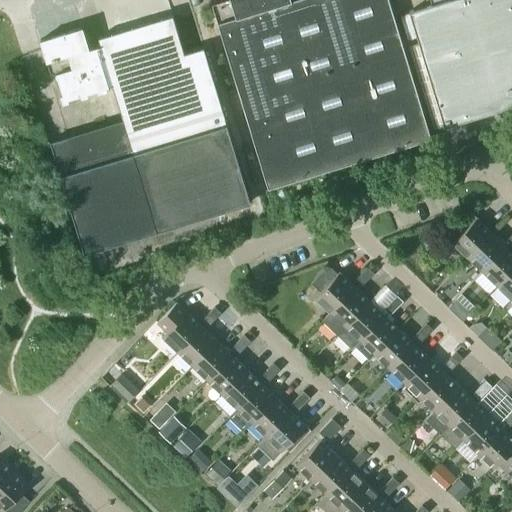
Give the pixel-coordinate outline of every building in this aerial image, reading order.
[(267,187),(396,148),(427,139),(384,0),(224,0),(211,4),(267,187)] [(511,104),(511,0),(430,0),(432,5),(409,11),(445,126),(511,104)] [(250,202),(203,47),(184,53),(172,14),(98,37),(100,45),(89,48),(82,26),(40,39),(50,75),(56,73),(64,99),(112,84),(122,119),(50,141),(84,252),(250,202)] [(467,257),(492,231),(476,216),(467,226),(458,218),(442,235),(450,244),(452,242),(467,257)] [(492,231),(467,257),(482,271),(507,245),(492,231)] [(497,285),(511,268),(511,250),(507,245),(482,271),(497,285)] [(315,296),(330,311),(355,285),(339,271),(337,273),(329,264),(311,283),(320,291),(315,296)] [(361,273),(367,279),(374,272),(367,266),(361,273)] [(511,268),(497,285),(511,299),(511,298),(511,268)] [(367,279),(361,273),(354,279),(361,286),(367,279)] [(322,320),(337,334),(369,300),(355,285),(330,311),(322,320)] [(390,301),(397,307),(403,300),(397,294),(390,301)] [(456,298),(448,307),(456,315),(464,306),(456,298)] [(354,345),(384,314),(369,300),(337,334),(352,348),(354,345)] [(397,307),(390,301),(384,308),(390,314),(397,307)] [(162,336),(177,351),(202,325),(186,310),(184,313),(174,303),(157,321),(167,331),(162,336)] [(208,313),(215,319),(221,312),(215,306),(208,313)] [(215,319),(208,313),(201,319),(208,326),(215,319)] [(374,353),(399,328),(384,314),(354,345),(368,359),(374,353)] [(420,329),(426,335),(433,329),(426,322),(420,329)] [(177,351),(192,365),(217,339),(202,325),(177,351)] [(478,335),(491,348),(500,339),(486,326),(478,335)] [(414,342),(399,328),(374,353),(389,368),(414,342)] [(426,335),(420,329),(413,336),(420,342),(426,335)] [(237,341),(244,347),(251,340),(244,334),(237,341)] [(192,365),(207,379),(231,354),(217,339),(192,365)] [(244,347),(237,341),(231,348),(237,354),(244,347)] [(389,368),(404,382),(428,356),(414,342),(389,368)] [(509,361),(511,357),(511,352),(508,349),(503,355),(509,361)] [(449,358),(456,364),(462,357),(456,351),(449,358)] [(207,379),(221,393),(246,368),(231,354),(207,379)] [(404,382),(419,396),(443,370),(428,356),(404,382)] [(456,364),(449,358),(443,364),(449,371),(456,364)] [(267,369),(273,375),(280,369),(273,362),(267,369)] [(221,393),(236,407),(261,382),(246,368),(221,393)] [(273,375),(267,369),(260,376),(267,382),(273,375)] [(419,396),(433,410),(458,385),(443,370),(419,396)] [(139,389),(122,373),(110,385),(127,402),(139,389)] [(336,374),(331,380),(340,389),(346,383),(336,374)] [(478,386),(485,392),(492,385),(485,379),(478,386)] [(242,430),(251,422),(275,396),(261,382),(236,407),(228,416),(242,430)] [(433,410),(448,424),(473,399),(458,385),(433,410)] [(485,392),(478,386),(472,393),(479,399),(485,392)] [(303,403),(309,397),(303,390),(296,397),(303,403)] [(251,422),(265,436),(290,410),(275,396),(251,422)] [(303,403),(296,397),(290,404),(296,410),(303,403)] [(462,438),(463,438),(487,413),(473,399),(448,424),(441,432),(455,446),(462,438)] [(148,408),(140,400),(133,407),(141,415),(148,408)] [(377,416),(388,427),(394,419),(383,409),(377,416)] [(305,425),(290,410),(265,436),(257,444),(273,459),(285,446),(305,425)] [(156,412),(150,419),(159,427),(165,421),(156,412)] [(463,438),(477,452),(502,427),(487,413),(463,438)] [(511,422),(511,418),(508,414),(501,421),(508,427),(511,422)] [(331,418),(318,432),(327,440),(340,426),(331,418)] [(165,433),(174,441),(182,432),(173,424),(165,433)] [(310,429),(305,425),(285,446),(289,450),(310,429)] [(386,433),(397,444),(404,438),(392,427),(386,433)] [(511,436),(502,427),(477,452),(493,467),(498,462),(511,475),(511,436)] [(174,446),(185,457),(194,448),(182,437),(174,446)] [(295,464),(311,479),(335,453),(320,439),(295,464)] [(408,440),(403,445),(411,453),(416,449),(408,440)] [(356,455),(363,461),(369,454),(363,448),(356,455)] [(198,449),(189,459),(193,463),(203,454),(198,449)] [(311,479),(326,493),(350,468),(335,453),(311,479)] [(363,461),(356,455),(350,462),(356,468),(363,461)] [(0,482),(13,470),(0,457),(0,482)] [(473,465),(462,475),(472,485),(483,475),(473,465)] [(212,466),(206,474),(218,484),(224,477),(212,466)] [(247,499),(270,476),(261,467),(238,489),(247,499)] [(350,468),(326,493),(317,502),(327,511),(335,511),(365,482),(350,468)] [(0,511),(18,511),(30,500),(21,492),(28,484),(13,470),(0,482),(0,511)] [(435,481),(444,489),(452,481),(443,473),(435,481)] [(386,483),(392,489),(399,483),(392,476),(386,483)] [(284,487),(275,478),(264,489),(272,498),(284,487)] [(459,500),(468,491),(457,481),(448,490),(459,500)] [(363,511),(380,496),(365,482),(335,511),(363,511)] [(392,489),(386,483),(379,490),(386,496),(392,489)] [(392,511),(394,510),(380,496),(363,511),(392,511)]
